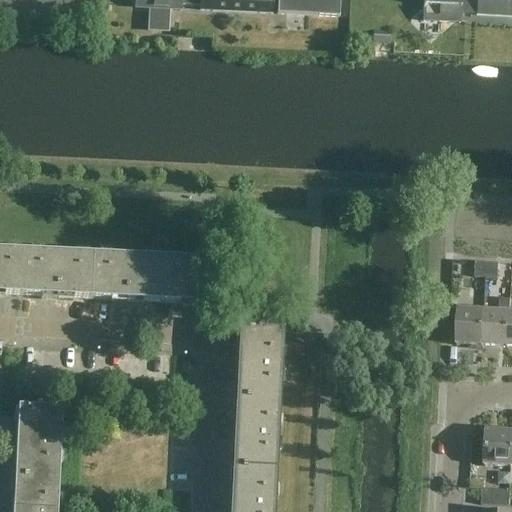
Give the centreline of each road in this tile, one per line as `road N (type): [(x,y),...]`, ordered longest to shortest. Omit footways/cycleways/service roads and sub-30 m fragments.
road 1 (residential): [(199,511),(208,337),(0,326)]
road 2 (residential): [(451,511),(463,410),(478,398),(511,393)]
